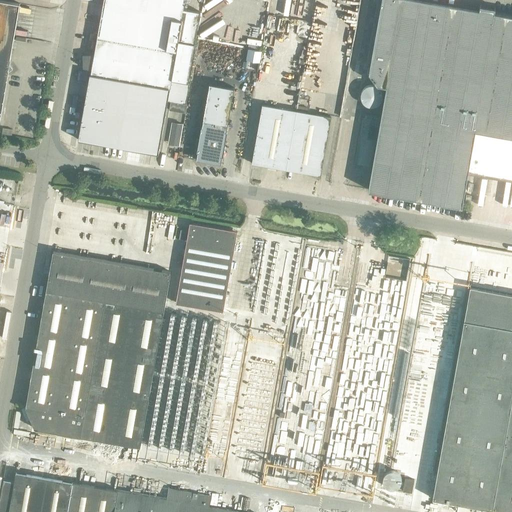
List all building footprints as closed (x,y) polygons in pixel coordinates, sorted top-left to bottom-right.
[(0,0),(0,117),(20,3),(0,0)] [(144,0),(103,0),(90,74),(115,78),(170,88),(171,80),(188,83),(198,22),(142,12),(144,0)] [(200,12),(184,9),(185,0),(144,0),(142,12),(198,22),(200,12)] [(215,0),(204,0),(198,38),(228,43),(235,3),(215,0)] [(381,0),(369,72),(388,76),(511,97),(511,15),(494,12),(495,7),(494,7),(494,12),(480,9),(481,4),(480,4),(479,9),(425,0),(381,0)] [(511,97),(388,76),(369,72),(377,83),(387,85),(368,189),(461,206),(462,203),(466,203),(468,195),(463,194),(467,170),(511,178),(511,97)] [(106,130),(115,78),(90,74),(79,140),(103,145),(106,130)] [(189,83),(188,83),(171,80),(170,88),(115,78),(106,130),(103,145),(158,154),(167,101),(185,104),(189,83)] [(210,83),(202,127),(201,127),(197,152),(198,152),(196,160),(221,164),(222,156),(223,156),(227,132),(226,132),(234,88),(210,83)] [(252,163),(320,175),(331,116),(262,105),(252,163)] [(176,303),(223,311),(237,231),(190,222),(176,303)] [(53,251),(51,260),(26,407),(35,429),(140,447),(171,272),(53,251)] [(511,511),(511,294),(469,287),(464,320),(433,498),(511,511)] [(392,490),(395,490),(399,488),(400,485),(401,483),(402,480),(401,476),(398,473),(397,472),(393,471),(390,471),(386,473),(384,476),(383,478),(383,481),(383,484),(385,487),(387,488),(389,490),(392,490)] [(73,482),(63,480),(16,472),(14,482),(3,480),(0,498),(0,511),(243,511),(209,506),(211,496),(170,488),(168,499),(128,492),(118,490),(73,482)] [(412,493),(414,480),(405,478),(403,491),(412,493)]
